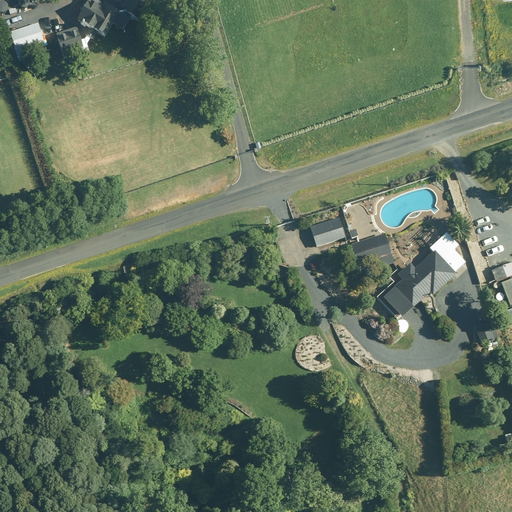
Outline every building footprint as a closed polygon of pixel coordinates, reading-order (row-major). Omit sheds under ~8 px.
[(141,22),(153,0),(129,0),(120,16),(93,0),(87,0),(82,11),(85,12),(79,23),(92,30),(90,34),(96,38),(98,34),(107,39),(115,26),(125,32),(133,18),(141,22)] [(47,44),(41,22),(11,31),(20,64),(33,61),(29,49),(47,44)] [(63,47),(66,58),(91,49),(87,38),(63,47)] [(0,82),(9,80),(2,57),(0,57),(0,82)] [(317,247),(346,239),(341,220),(311,228),(317,247)] [(393,257),(386,234),(352,244),(359,268),(393,257)] [(435,297),(459,274),(458,272),(466,264),(443,239),(432,250),(435,253),(415,272),(411,267),(400,277),(404,282),(384,300),(403,320),(431,294),(435,297)] [(511,306),(511,265),(495,270),(499,283),(503,282),(511,307),(511,306)] [(483,346),(496,341),(488,322),(475,327),(483,346)]
